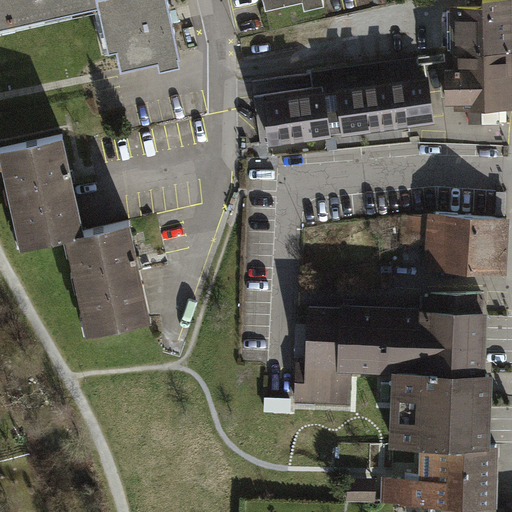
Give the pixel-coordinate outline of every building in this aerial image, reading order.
[(0,0),(0,12),(39,3),(38,0),(0,0)] [(98,0),(109,47),(118,45),(122,65),(179,52),(167,0),(98,0)] [(511,0),(485,0),(486,3),(457,4),(457,7),(443,7),(444,37),(457,36),(457,50),(511,48),(511,0)] [(405,12),(402,1),(383,5),(385,16),(405,12)] [(440,52),(438,28),(403,31),(404,54),(440,52)] [(511,104),(511,48),(457,50),(458,64),(448,65),(448,97),(460,97),(460,105),(511,104)] [(427,76),(340,89),(346,127),(432,114),(427,76)] [(322,91),(267,99),(272,137),(327,129),(322,91)] [(500,122),(500,105),(483,106),(483,122),(500,122)] [(0,155),(19,245),(66,235),(83,231),(62,135),(0,148),(0,155)] [(435,213),(403,216),(403,235),(427,236),(427,264),(505,269),(507,216),(435,213)] [(129,221),(83,231),(66,235),(87,332),(151,318),(129,221)] [(394,443),(488,444),(489,371),(483,370),(486,308),(484,308),(484,290),(422,290),(422,306),(341,303),(341,305),(309,304),(306,383),(297,383),(296,397),(349,399),(351,367),(397,369),(394,443)] [(495,503),(497,444),(488,444),(427,443),(426,477),(383,476),(382,500),(495,503)] [(376,499),(376,477),(350,476),(349,499),(376,499)] [(495,503),(431,501),(430,511),(511,511),(511,510),(496,511),(495,503)]
